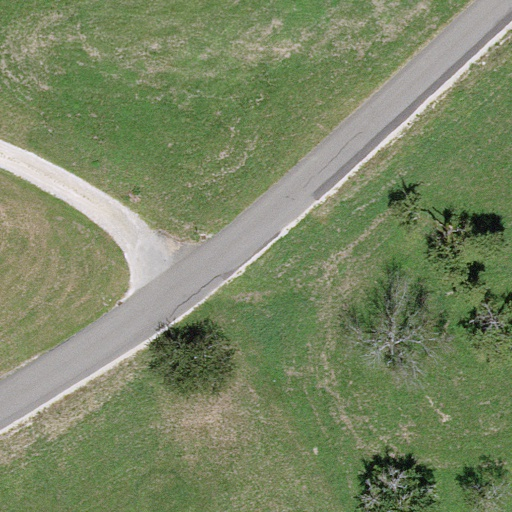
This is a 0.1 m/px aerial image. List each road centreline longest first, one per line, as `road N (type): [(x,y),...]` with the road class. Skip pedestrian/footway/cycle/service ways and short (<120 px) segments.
road 1 (unclassified): [(494,0),(308,182),(0,405)]
road 2 (track): [(0,153),(30,163),(99,214),(138,257),(155,299)]
